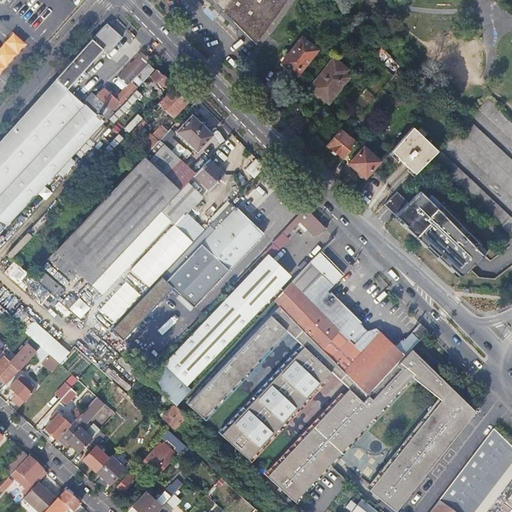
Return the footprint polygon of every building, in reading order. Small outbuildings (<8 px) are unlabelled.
[(32,0),(24,10),(37,21),(44,12),(55,0),(32,0)] [(55,0),(44,12),(59,26),(82,0),(55,0)] [(217,0),(257,40),(286,0),(217,0)] [(0,140),(0,233),(48,183),(104,123),(102,122),(121,103),(122,104),(135,90),(129,84),(127,86),(116,98),(105,87),(97,96),(92,92),(82,103),(67,89),(103,49),(107,53),(122,37),(107,22),(0,140)] [(0,48),(0,74),(27,45),(13,33),(0,48)] [(298,76),(318,48),(301,36),(281,63),(298,76)] [(117,77),(127,86),(129,84),(131,81),(137,87),(143,82),(137,76),(149,64),(150,62),(140,53),(117,77)] [(311,87),(310,88),(323,98),(330,91),(335,95),(336,94),(349,77),(344,73),(347,69),(334,59),(311,87)] [(154,69),(149,64),(137,76),(143,82),(143,81),(149,74),(154,69)] [(151,75),(149,74),(143,81),(158,96),(171,82),(158,69),(151,75)] [(173,87),(139,122),(142,125),(162,103),(174,114),(187,101),(173,87)] [(137,90),(110,119),(115,124),(142,95),(137,90)] [(328,103),(335,95),(330,91),(323,98),(328,103)] [(511,120),(488,98),(479,107),(511,137),(511,120)] [(192,114),(177,131),(197,151),(213,134),(203,124),(199,121),(192,114)] [(511,159),(468,119),(461,127),(450,139),(511,195),(511,159)] [(142,146),(148,152),(160,139),(168,130),(162,124),(142,146)] [(422,167),(429,159),(430,159),(437,151),(412,127),(391,150),(415,174),(422,167)] [(344,158),(347,154),(356,143),(340,130),(328,146),(344,158)] [(56,250),(80,272),(93,283),(161,210),(180,190),(164,175),(180,158),(160,139),(148,152),(56,250)] [(347,154),(353,160),(362,149),(356,143),(347,154)] [(367,178),(381,162),(364,147),(362,149),(353,160),(349,163),(359,171),(359,174),(360,176),(362,178),(366,178),(367,178)] [(502,227),(511,218),(439,150),(437,151),(430,159),(502,227)] [(209,188),(210,189),(224,173),(209,159),(194,174),(209,188)] [(246,170),(254,178),(263,169),(255,161),(246,170)] [(180,190),(161,210),(176,224),(187,212),(209,188),(194,174),(180,190)] [(397,193),(386,204),(397,215),(459,275),(462,274),(468,268),(475,261),(482,254),(487,249),(430,193),(427,197),(420,190),(407,202),(397,193)] [(230,201),(209,224),(215,229),(166,280),(179,292),(190,302),(225,265),(229,269),(264,233),(230,201)] [(306,207),(282,231),(285,234),(289,231),(290,232),(300,222),(314,235),(320,232),(326,227),(306,207)] [(175,225),(176,225),(187,213),(187,212),(176,224),(175,225)] [(176,225),(182,231),(193,218),(187,213),(176,225)] [(182,231),(193,241),(204,229),(193,218),(182,231)] [(511,236),(511,218),(502,227),(511,236)] [(405,245),(403,248),(410,255),(413,252),(405,245)] [(56,250),(49,258),(73,280),(80,272),(56,250)] [(320,251),(275,300),(279,305),(320,345),(368,394),(395,366),(411,348),(412,347),(429,331),(422,323),(404,340),(402,339),(395,346),(381,331),(381,332),(377,328),(368,331),(360,323),(363,320),(332,289),(329,292),(327,290),(343,274),(320,251)] [(172,401),(177,405),(191,390),(186,385),(275,290),(279,294),(282,290),(279,287),(290,274),(270,254),(164,365),(159,361),(144,376),(172,401)] [(4,273),(18,285),(28,273),(14,261),(4,273)] [(190,302),(179,292),(175,297),(190,311),(229,269),(225,265),(190,302)] [(101,312),(117,323),(140,293),(123,281),(101,312)] [(80,297),(69,309),(81,319),(91,308),(80,297)] [(320,345),(279,305),(271,314),(286,329),(303,345),(331,371),(349,388),(376,413),(382,408),(368,395),(368,394),(320,345)] [(286,329),(271,314),(187,403),(202,418),(286,329)] [(27,342),(10,362),(13,364),(30,345),(27,342)] [(19,370),(21,368),(37,351),(30,345),(13,364),(10,362),(4,356),(0,359),(0,376),(6,382),(18,369),(19,370)] [(331,371),(303,345),(220,434),(248,459),(331,371)] [(96,363),(101,356),(89,347),(84,355),(96,363)] [(443,396),(372,485),(399,507),(473,409),(411,348),(395,366),(368,394),(368,395),(382,408),(414,373),(443,396)] [(16,379),(10,386),(18,393),(13,398),(20,404),(31,392),(29,390),(33,385),(27,380),(23,384),(16,379)] [(77,392),(71,387),(59,400),(65,405),(77,392)] [(376,413),(349,388),(266,476),(294,501),(376,413)] [(78,416),(74,421),(71,424),(61,436),(79,452),(88,442),(92,438),(79,426),(85,420),(87,422),(105,403),(97,396),(84,410),(78,416)] [(78,416),(84,410),(79,405),(73,411),(78,416)] [(174,405),(163,417),(176,427),(186,415),(174,405)] [(45,427),(58,439),(61,436),(71,424),(56,411),(51,417),(53,419),(45,427)] [(115,414),(103,424),(111,432),(122,422),(115,414)] [(474,511),(511,462),(511,445),(494,428),(429,511),(474,511)] [(185,445),(169,430),(168,429),(163,433),(181,449),(185,445)] [(105,435),(99,430),(97,433),(102,438),(105,435)] [(96,471),(108,457),(95,446),(102,438),(97,433),(92,438),(88,442),(94,447),(92,449),(87,455),(83,459),(96,471)] [(160,471),(174,455),(159,441),(141,461),(152,470),(155,466),(160,471)] [(10,465),(16,470),(29,456),(23,451),(10,465)] [(124,468),(110,455),(108,457),(96,471),(110,484),(124,468)] [(16,470),(9,477),(27,494),(38,483),(47,473),(29,456),(16,470)] [(485,511),(511,477),(511,462),(474,511),(485,511)] [(116,486),(117,488),(122,492),(133,480),(131,478),(127,474),(116,486)] [(171,496),(182,483),(176,478),(165,490),(171,496)] [(27,494),(23,498),(37,511),(44,511),(45,511),(56,500),(38,483),(27,494)] [(108,495),(109,496),(117,488),(116,486),(108,495)] [(65,490),(56,500),(45,511),(51,511),(61,502),(72,511),(80,504),(65,490)] [(162,506),(171,496),(165,490),(156,501),(162,506)] [(134,506),(140,511),(156,511),(162,506),(156,501),(148,494),(149,493),(148,492),(147,493),(146,492),(134,506)] [(369,511),(374,506),(363,498),(359,504),(352,499),(348,505),(355,510),(353,511),(369,511)]
